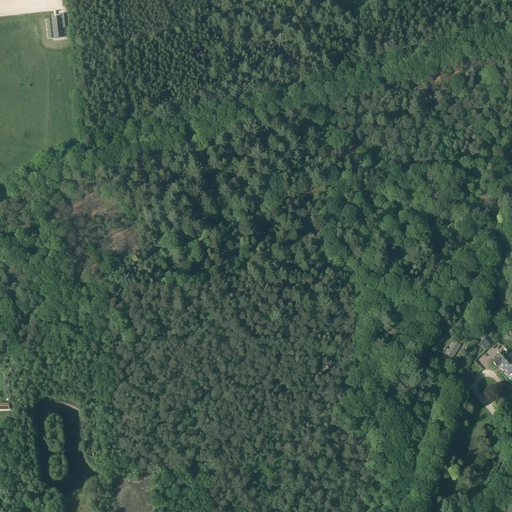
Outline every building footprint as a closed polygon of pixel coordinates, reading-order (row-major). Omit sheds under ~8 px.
[(56,18),(57,28),(65,27),(64,14),(56,15),(56,18)] [(51,19),(45,19),(47,39),(58,38),(57,28),(56,18),(51,19)] [(485,350),(494,342),(488,335),(479,343),(485,350)] [(451,361),(461,345),(454,341),(444,356),(451,361)] [(500,367),(501,368),(504,372),(508,376),(511,373),(511,350),(508,354),(506,352),(505,351),(504,352),(492,362),(498,369),(500,367)]
